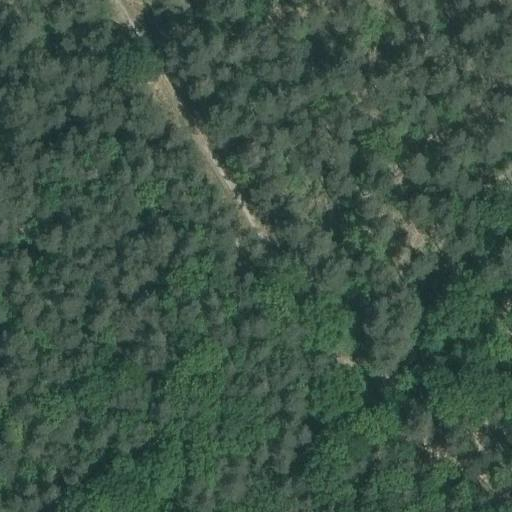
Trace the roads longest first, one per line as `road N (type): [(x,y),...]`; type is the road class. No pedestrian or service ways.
road 1 (track): [(470,511),(297,291),(116,0)]
road 2 (track): [(511,315),(373,394)]
